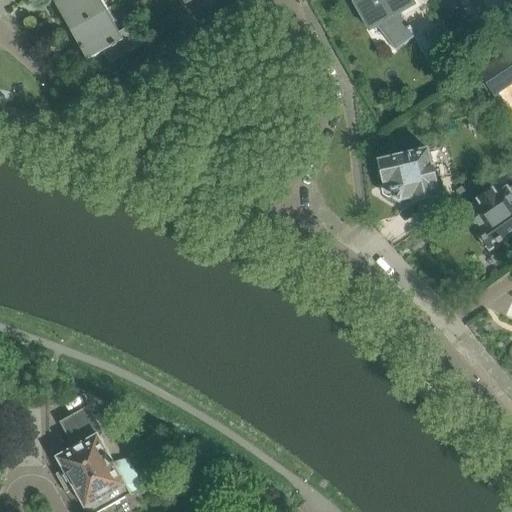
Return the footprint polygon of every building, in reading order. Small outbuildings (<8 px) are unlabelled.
[(58,2),(63,12),(62,13),(62,14),(64,13),(68,20),(66,21),(71,30),(73,29),(74,30),(107,12),(100,0),(58,0),(55,2),(56,3),(58,2)] [(412,0),(361,0),(355,4),(368,28),(376,24),(396,50),(414,37),(414,36),(399,11),(414,2),(412,0)] [(85,51),(90,59),(88,60),(89,61),(112,47),(119,58),(141,45),(131,27),(119,34),(107,12),(74,30),(83,47),(82,48),(84,52),(85,51)] [(443,23),(426,32),(445,65),(462,55),(443,23)] [(511,50),(480,72),(495,95),(511,84),(511,50)] [(385,182),(382,188),(384,195),(390,199),(396,197),(402,201),(414,198),(415,202),(439,196),(436,181),(437,181),(434,169),(433,169),(429,151),(381,161),(386,182),(385,182)] [(482,229),(479,231),(481,234),(478,236),(486,248),(489,246),(491,249),(499,243),(500,244),(504,242),(503,241),(511,234),(511,187),(497,197),(493,192),(481,201),(484,206),(472,214),(482,229)] [(61,385),(48,385),(48,406),(62,406),(61,385)] [(65,470),(56,474),(67,494),(76,489),(88,511),(100,511),(144,487),(129,459),(115,462),(101,436),(104,434),(89,406),(60,422),(74,448),(67,453),(67,452),(64,450),(59,453),(59,457),(58,458),(65,470)]
